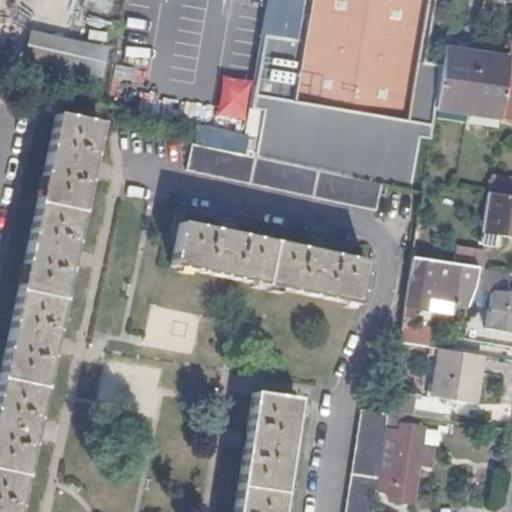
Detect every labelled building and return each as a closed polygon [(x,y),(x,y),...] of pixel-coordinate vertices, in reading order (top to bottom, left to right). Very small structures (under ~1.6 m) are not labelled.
[(80,0),(79,6),(101,11),(103,0),(80,0)] [(246,156),(377,184),(400,189),(406,153),(418,156),(425,108),(431,65),(414,62),(424,0),(292,0),(285,44),(253,38),(241,108),(253,110),(246,156)] [(511,0),(508,0),(509,1),(503,38),(511,39),(511,0)] [(108,48),(30,32),(24,62),(101,79),(108,48)] [(500,59),(490,118),(511,121),(511,39),(503,38),(500,59)] [(434,50),(431,65),(425,108),(490,118),(500,59),(434,50)] [(80,161),(88,122),(45,112),(5,292),(0,315),(0,511),(3,511),(20,436),(22,436),(23,431),(24,425),(23,425),(39,348),(41,349),(42,343),(43,337),(42,336),(58,260),(60,260),(62,255),(63,249),(61,248),(77,172),(80,173),(81,167),(82,162),(80,161)] [(246,156),(183,143),(178,170),(366,210),(369,194),(375,195),(377,184),(246,156)] [(511,182),(492,179),(490,195),(490,197),(511,200),(511,182)] [(511,200),(490,197),(483,245),(494,247),(495,237),(511,239),(511,200)] [(223,234),(182,225),(172,268),(358,307),(366,264),(326,255),(326,253),(321,252),(315,251),(315,253),(234,236),(234,234),(229,233),(223,231),(223,234)] [(457,247),(454,266),(478,271),(481,251),(457,247)] [(481,251),(478,271),(484,271),(487,252),(481,251)] [(454,266),(413,260),(406,308),(416,310),(416,306),(429,307),(430,301),(432,289),(458,293),(456,305),(456,308),(470,310),(476,291),(494,293),(489,330),(511,333),(511,296),(505,295),(508,275),(484,271),(478,271),(454,266)] [(432,289),(430,301),(456,305),(458,293),(432,289)] [(427,332),(402,328),(400,347),(425,350),(427,332)] [(483,358),(441,352),(434,400),(476,406),(483,358)] [(280,511),(298,402),(254,395),(247,436),(245,436),(244,442),(243,448),(245,448),(235,511),(280,511)] [(414,398),(392,395),(389,415),(404,417),(411,418),(414,398)] [(373,511),(376,491),(389,416),(362,412),(346,511),(373,511)] [(404,417),(389,415),(389,416),(376,491),(389,493),(388,502),(408,505),(415,465),(432,468),(434,453),(417,449),(420,430),(402,426),(404,417)]
